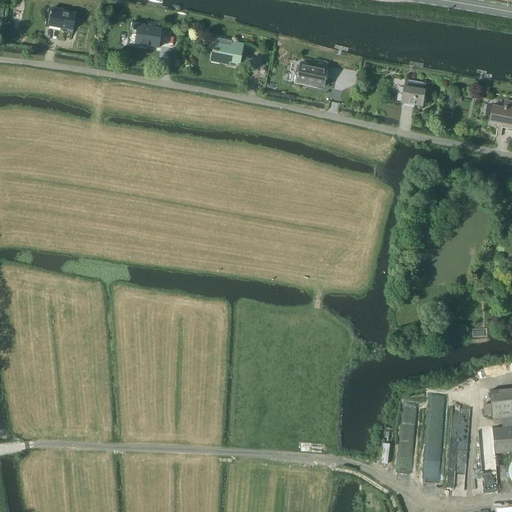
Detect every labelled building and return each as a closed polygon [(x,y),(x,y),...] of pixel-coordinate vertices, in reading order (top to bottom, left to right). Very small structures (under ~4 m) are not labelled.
[(73,30),(77,12),(65,10),(65,9),(53,6),(50,26),(73,30)] [(131,23),(128,43),(159,48),(162,28),(160,28),(160,25),(147,23),(147,24),(134,22),(133,24),(132,24),(132,23),(131,23)] [(247,48),(248,45),(244,44),(244,43),(234,41),(234,42),(215,39),(213,51),(215,52),(214,59),(240,64),(243,47),(247,48)] [(263,53),(261,64),(270,66),(273,54),(263,53)] [(297,64),(296,73),(299,73),(297,82),(324,87),(328,69),(328,67),(326,67),(301,62),(300,65),(297,64)] [(423,105),(425,92),(426,83),(406,79),(405,85),(402,102),(423,105)] [(511,128),(511,100),(505,99),(504,107),(494,105),(490,122),(503,124),(502,126),(511,128)] [(511,387),(490,390),(491,403),(492,414),(493,418),(501,417),(511,416),(511,387)] [(502,427),(493,428),(496,454),(511,452),(511,426),(507,427),(502,427)] [(384,443),(381,463),(387,464),(390,444),(384,443)]
